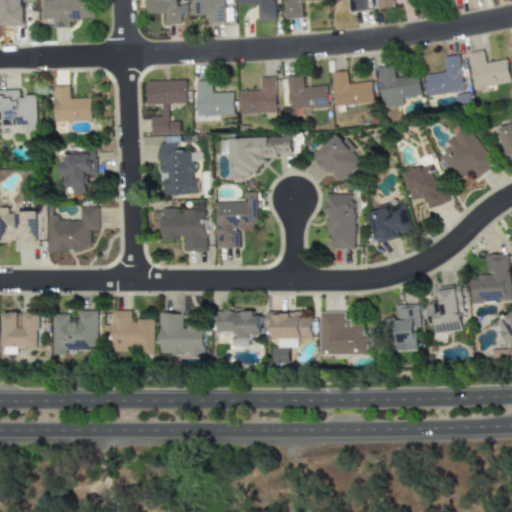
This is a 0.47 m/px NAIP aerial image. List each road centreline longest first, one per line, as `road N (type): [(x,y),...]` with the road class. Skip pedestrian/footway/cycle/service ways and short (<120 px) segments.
road 1 (residential): [(0,284),(385,280),(428,261),(511,194)]
road 2 (residential): [(0,61),(335,47),(511,15)]
road 3 (primary): [(0,441),(511,436)]
road 4 (primary): [(511,392),(0,396)]
road 5 (residential): [(121,0),(131,285)]
